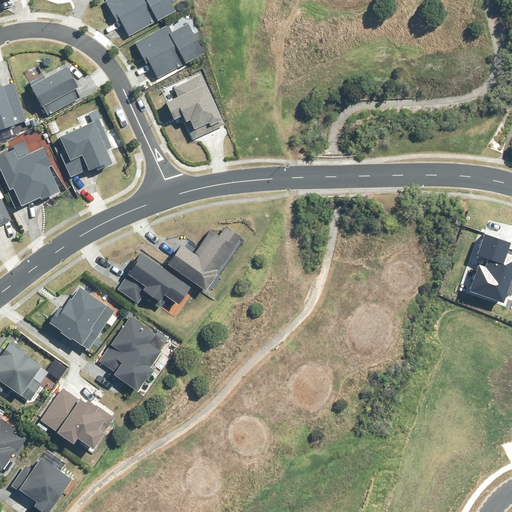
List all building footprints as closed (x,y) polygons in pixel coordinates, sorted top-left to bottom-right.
[(171,0),(107,0),(129,37),(177,10),(171,0)] [(137,44),(158,83),(206,57),(185,19),(137,44)] [(40,68),(25,76),(46,118),(88,96),(71,63),(44,76),(40,68)] [(0,134),(30,124),(15,81),(0,86),(0,134)] [(199,82),(164,99),(177,125),(185,122),(195,140),(222,127),(199,82)] [(100,119),(57,138),(77,182),(120,162),(100,119)] [(67,196),(46,148),(18,161),(15,153),(0,159),(0,168),(21,216),(67,196)] [(0,227),(14,221),(0,190),(0,227)] [(225,224),(202,259),(184,247),(171,265),(211,292),(223,275),(221,273),(245,238),(225,224)] [(479,261),(470,286),(503,297),(504,292),(511,295),(511,293),(511,245),(510,244),(511,239),(484,230),(477,251),(488,255),(485,263),(479,261)] [(177,317),(195,292),(166,271),(143,254),(116,290),(142,308),(150,297),(177,317)] [(51,324),(88,348),(112,311),(75,287),(51,324)] [(159,339),(134,320),(102,361),(121,375),(114,384),(134,399),(168,355),(154,345),(159,339)] [(46,373),(8,345),(0,355),(0,396),(18,410),(46,373)] [(73,383),(43,426),(92,459),(122,417),(73,383)] [(0,482),(31,441),(0,417),(0,482)] [(53,511),(71,490),(36,462),(12,491),(38,511),(53,511)]
